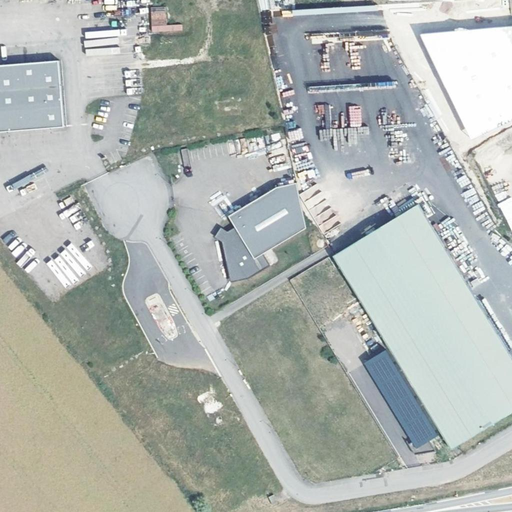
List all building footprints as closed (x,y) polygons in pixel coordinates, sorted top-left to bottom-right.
[(167,25),(166,7),(151,7),(151,32),(182,31),(182,24),(167,25)] [(370,43),(383,50),(387,44),(386,38),(379,34),(374,36),(370,43)] [(368,46),(368,60),(368,66),(371,64),(386,56),(390,54),(383,50),(370,43),(368,42),(368,46)] [(357,60),(368,60),(368,46),(357,46),(357,60)] [(63,130),(58,64),(0,68),(0,158),(11,158),(9,134),(63,130)] [(410,90),(416,102),(421,99),(426,111),(433,107),(422,84),(410,90)] [(329,115),(327,104),(318,106),(320,117),(329,115)] [(348,106),(350,126),(362,126),(360,105),(348,106)] [(222,240),(230,277),(236,280),(249,277),(271,265),(264,252),(308,227),(298,181),(280,185),(277,186),(228,213),(235,225),(227,229),(225,230),(222,237),(222,240)] [(511,196),(498,204),(511,232),(511,196)] [(511,354),(456,263),(421,204),(332,259),(449,449),(511,410),(511,354)] [(216,236),(222,240),(222,237),(225,230),(227,229),(222,225),(216,236)] [(278,502),(274,493),(268,496),(272,504),(278,502)]
